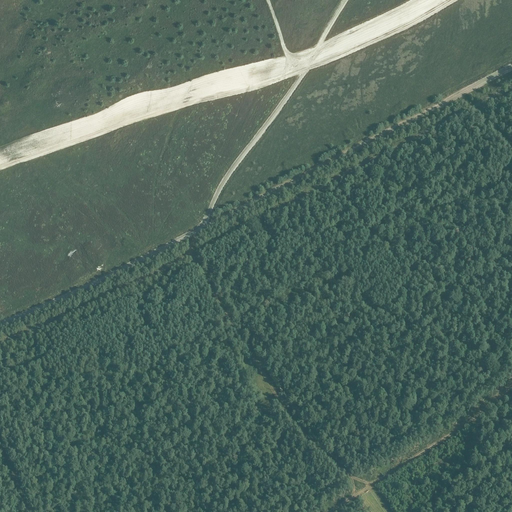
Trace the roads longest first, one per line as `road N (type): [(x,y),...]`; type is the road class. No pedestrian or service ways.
road 1 (track): [(0,323),(141,259),(511,66)]
road 2 (unclassified): [(0,342),(123,288),(511,86)]
road 3 (track): [(306,70),(227,177),(191,254),(291,420),(351,477),(376,481),(352,497),(353,481)]
road 4 (track): [(0,170),(298,73)]
road 5 (track): [(267,0),(298,73),(347,0)]
road 6 (track): [(376,481),(511,385)]
